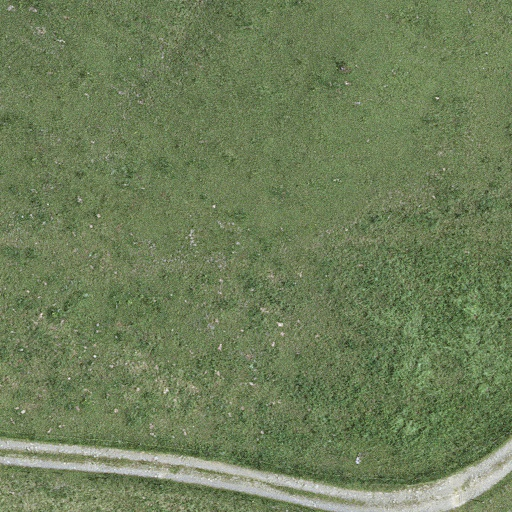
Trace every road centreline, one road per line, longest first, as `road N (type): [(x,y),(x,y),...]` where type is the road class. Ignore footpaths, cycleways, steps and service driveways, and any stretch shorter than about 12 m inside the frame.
road 1 (track): [(0,455),(217,480),(389,511)]
road 2 (track): [(393,511),(429,508),(469,490),(511,453)]
